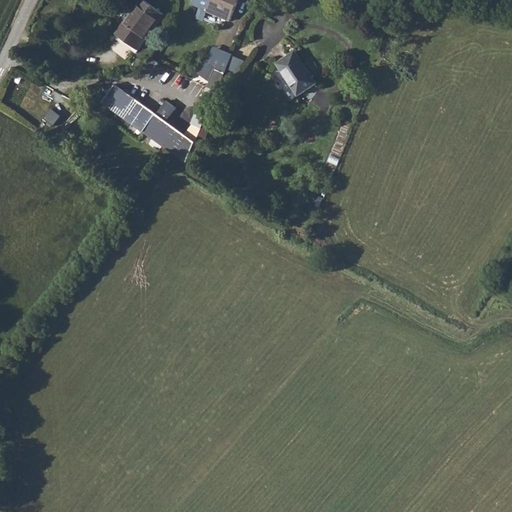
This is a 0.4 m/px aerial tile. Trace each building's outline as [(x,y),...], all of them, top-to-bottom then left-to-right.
[(148,0),(136,0),(116,31),(139,45),(162,9),(148,0)] [(189,0),(190,1),(200,5),(198,9),(204,12),(206,7),(229,16),(235,0),(189,0)] [(294,45),(276,58),(298,89),(316,76),(294,45)] [(150,73),(159,59),(151,56),(143,68),(150,73)] [(209,69),(189,120),(200,125),(223,69),(212,65),(209,69)] [(94,97),(114,110),(125,91),(112,82),(104,95),(99,91),(94,97)] [(125,91),(114,110),(186,159),(194,138),(125,91)] [(164,117),(173,104),(163,98),(155,111),(164,117)]
